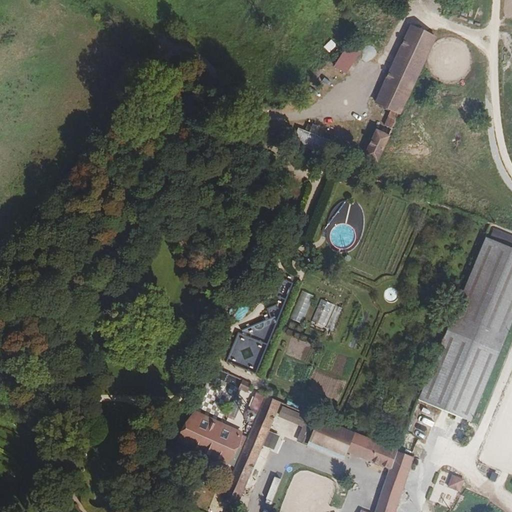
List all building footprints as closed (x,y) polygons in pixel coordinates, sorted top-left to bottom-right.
[(383,0),(382,2),(399,9),(403,0),(383,0)] [(377,5),(368,15),(377,22),(385,12),(377,5)] [(391,128),(433,33),(408,23),(373,102),(388,109),(382,124),(391,128)] [(324,49),(330,54),(337,46),(331,41),(324,49)] [(342,46),(333,69),(348,74),(357,52),(342,46)] [(375,163),(387,135),(373,128),(360,157),(375,163)] [(323,146),(318,157),(357,174),(361,163),(323,146)] [(352,217),(353,219),(324,230),(331,250),(365,237),(356,216),(352,217)] [(511,244),(487,234),(418,401),(471,423),(511,322),(511,244)] [(260,371),(289,282),(281,279),(264,328),(242,320),(229,360),(260,371)] [(314,292),(303,317),(326,327),(337,302),(314,292)] [(205,386),(196,408),(220,417),(228,394),(205,386)] [(279,397),(263,390),(229,495),(244,500),(279,397)] [(319,413),(284,399),(280,408),(307,420),(300,436),(308,440),(319,413)] [(244,402),(241,411),(251,414),(253,404),(244,402)] [(420,433),(429,406),(421,404),(413,431),(420,433)] [(230,408),(225,419),(236,424),(241,414),(230,408)] [(244,432),(196,412),(183,439),(233,458),(244,432)] [(319,413),(308,440),(340,452),(342,446),(364,454),(371,435),(319,413)] [(97,434),(69,431),(63,479),(92,482),(97,434)] [(392,444),(372,435),(364,454),(403,468),(410,444),(395,438),(392,444)] [(391,511),(403,468),(385,462),(371,511),(391,511)] [(444,481),(437,479),(429,500),(452,508),(463,479),(446,473),(444,481)]
